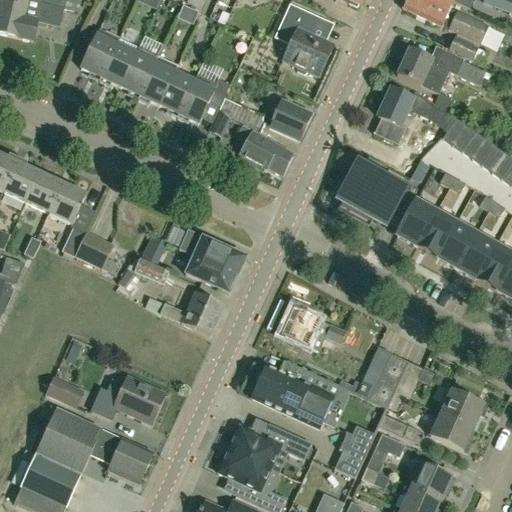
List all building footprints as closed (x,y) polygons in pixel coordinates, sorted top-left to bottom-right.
[(41,6),(63,12),(75,14),(78,0),(39,0),(39,3),(26,0),(1,0),(0,5),(0,36),(32,44),(41,6)] [(200,10),(205,1),(202,0),(188,0),(187,4),(200,10)] [(450,11),(451,9),(431,0),(408,0),(403,10),(449,32),(480,47),(489,29),(479,25),(450,11)] [(431,0),(451,9),(453,3),(463,8),(466,0),(469,0),(473,1),(473,0),(431,0)] [(511,0),(485,0),(483,5),(511,15),(511,0)] [(291,4),(274,38),(290,46),(282,61),(296,68),(296,72),(303,76),(307,73),(318,79),(333,48),(315,39),(313,34),(321,19),(291,4)] [(99,84),(119,41),(99,31),(80,71),(94,78),(93,82),(99,84)] [(455,39),(448,53),(472,64),(479,50),(455,39)] [(120,90),(138,50),(119,41),(99,84),(105,87),(106,84),(120,90)] [(463,65),(464,62),(436,49),(430,61),(421,57),(420,60),(407,54),(397,77),(420,88),(420,89),(439,97),(449,75),(479,88),(482,81),(487,83),(490,77),(484,75),(463,65)] [(155,66),(158,59),(138,50),(120,90),(133,96),(132,100),(138,103),(155,66)] [(159,108),(174,75),(155,66),(138,103),(144,105),(145,102),(159,108)] [(177,121),(194,84),(174,75),(159,108),(172,114),(171,118),(177,121)] [(197,77),(194,84),(177,121),(183,124),(184,120),(198,127),(209,104),(219,109),(229,87),(218,82),(216,86),(197,77)] [(401,130),(407,117),(411,119),(412,116),(428,123),(445,134),(453,121),(414,95),(412,101),(390,91),(378,119),(381,120),(374,136),(398,147),(405,132),(401,130)] [(264,126),(262,125),(262,120),(224,102),(220,112),(258,137),(264,126)] [(281,104),(276,115),(270,129),(300,141),(310,116),(281,104)] [(292,156),(263,140),(258,137),(220,112),(219,113),(242,127),(234,140),(245,147),(238,158),(242,160),(240,163),(252,170),(254,167),(265,173),(266,172),(281,181),(292,156)] [(208,136),(220,142),(229,123),(218,115),(208,136)] [(455,123),(442,142),(452,149),(465,130),(455,123)] [(465,130),(452,149),(462,155),(475,136),(465,130)] [(475,136),(462,155),(471,162),(485,143),(475,136)] [(485,143),(471,162),(481,169),(494,150),(485,143)] [(494,150),(481,169),(491,176),(504,157),(494,150)] [(0,193),(2,195),(16,165),(0,157),(0,193)] [(511,162),(504,157),(491,176),(501,183),(511,166),(511,162)] [(347,186),(338,202),(342,204),(340,208),(370,225),(373,220),(373,221),(384,227),(393,211),(403,217),(417,193),(405,186),(402,192),(380,179),(386,169),(368,159),(362,170),(358,167),(351,179),(347,186)] [(25,206),(39,176),(16,165),(2,195),(25,206)] [(511,166),(501,183),(511,190),(511,188),(511,166)] [(49,217),(62,187),(39,176),(25,206),(49,217)] [(444,176),(439,186),(449,191),(454,182),(444,176)] [(454,182),(449,191),(459,197),(465,187),(454,182)] [(85,198),(62,187),(49,217),(72,228),(85,198)] [(485,199),(478,208),(488,215),(494,205),(485,199)] [(415,205),(396,239),(416,250),(435,216),(415,205)] [(494,205),(488,215),(498,221),(504,212),(494,205)] [(435,216),(416,250),(436,261),(455,227),(435,216)] [(455,227),(436,261),(456,272),(475,238),(455,227)] [(75,260),(86,237),(72,231),(62,255),(75,260)] [(11,238),(0,232),(0,249),(6,251),(11,238)] [(88,236),(87,238),(86,237),(75,260),(76,261),(77,260),(103,273),(114,249),(88,236)] [(475,238),(456,272),(476,283),(495,249),(475,238)] [(168,246),(153,239),(141,261),(157,268),(168,246)] [(32,240),(24,257),(32,260),(39,244),(32,240)] [(202,240),(193,261),(197,263),(199,261),(238,278),(246,260),(202,240)] [(511,258),(495,249),(476,283),(496,294),(511,265),(511,258)] [(140,262),(139,263),(134,261),(127,273),(118,286),(131,296),(135,291),(129,287),(135,279),(132,277),(135,272),(161,284),(166,273),(140,262)] [(229,296),(238,278),(199,261),(197,263),(193,261),(185,277),(229,296)] [(511,265),(496,294),(511,303),(511,265)] [(210,339),(224,308),(196,296),(187,317),(165,307),(161,317),(210,339)] [(346,334),(331,327),(330,328),(319,323),(319,322),(293,310),(280,338),(307,350),(307,349),(319,355),(325,341),(340,348),(346,334)] [(356,396),(370,402),(391,357),(377,351),(356,396)] [(387,411),(395,395),(408,365),(391,357),(370,402),(369,403),(387,411)] [(410,402),(419,383),(424,372),(408,365),(395,395),(410,402)] [(291,366),(286,378),(266,369),(263,374),(259,374),(256,381),(259,384),(251,401),(319,432),(322,425),(333,400),(326,397),(332,385),(291,366)] [(435,377),(424,372),(419,383),(430,388),(435,377)] [(151,428),(165,398),(128,380),(124,388),(112,383),(107,395),(102,392),(92,414),(112,423),(117,412),(151,428)] [(68,388),(54,381),(47,396),(62,403),(68,388)] [(452,394),(442,417),(474,432),(480,418),(484,420),(489,410),(452,394)] [(153,456),(110,437),(56,411),(36,457),(21,491),(20,490),(14,505),(30,511),(65,511),(66,511),(82,478),(90,460),(101,465),(101,464),(111,468),(108,474),(139,487),(153,456)] [(419,433),(384,417),(379,430),(413,445),(419,433)] [(467,446),(474,432),(442,417),(431,440),(468,457),(472,448),(467,446)] [(239,428),(228,453),(271,472),(280,452),(304,463),(312,446),(269,427),(263,439),(239,428)] [(359,473),(375,439),(355,430),(352,439),(346,436),(338,453),(359,473)] [(399,460),(420,469),(425,457),(381,437),(376,450),(399,461),(399,460)] [(262,491),(271,472),(228,453),(218,476),(241,487),(236,499),(263,511),(281,511),(286,502),(262,491)] [(484,482),(498,491),(511,469),(511,458),(503,453),(484,482)] [(421,467),(415,480),(403,475),(399,485),(411,490),(441,504),(451,481),(421,467)] [(367,470),(361,482),(374,488),(379,475),(367,470)] [(436,511),(441,504),(411,490),(401,511),(436,511)]
